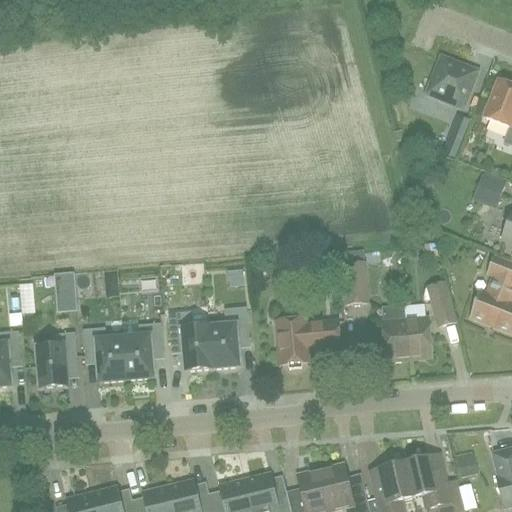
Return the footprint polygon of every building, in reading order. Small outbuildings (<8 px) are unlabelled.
[(465,70),(441,60),(427,96),(463,110),(473,84),(461,79),(465,70)] [(505,144),(511,147),(511,88),(499,83),(485,120),(510,130),(505,144)] [(469,122),(457,118),(442,156),(454,161),(469,122)] [(472,203),(495,212),(505,184),(482,176),(472,203)] [(511,246),(511,215),(501,243),(511,246)] [(343,255),(344,268),(347,308),(367,306),(362,253),(343,255)] [(480,293),(470,320),(511,336),(511,305),(508,304),(511,293),(511,265),(494,259),(487,276),(497,280),(490,297),(480,293)] [(33,283),(20,284),(22,313),(36,312),(33,283)] [(444,286),(428,290),(439,329),(455,325),(444,286)] [(411,319),(429,315),(426,305),(409,309),(411,319)] [(410,361),(407,324),(406,324),(404,308),(382,310),(386,364),(410,361)] [(209,325),(212,372),(240,369),(238,346),(250,345),(247,310),(224,312),(225,324),(209,325)] [(185,374),(212,372),(209,325),(192,327),(191,315),(168,317),(171,351),(183,350),(185,374)] [(276,324),(280,368),(289,367),(289,372),(302,371),(301,366),(311,365),(310,354),(340,352),(338,324),(307,326),(307,322),(276,324)] [(410,361),(431,360),(428,322),(407,324),(410,361)] [(123,341),(127,383),(154,381),(152,357),(164,356),(161,326),(139,328),(140,340),(123,341)] [(99,385),(127,383),(123,341),(106,343),(105,331),(83,333),(85,363),(98,362),(99,385)] [(0,389),(11,389),(9,365),(21,364),(19,334),(0,335),(0,389)] [(54,349),(36,351),(40,392),(68,390),(66,366),(78,365),(75,335),(53,337),(54,349)] [(511,452),(493,457),(499,480),(496,481),(503,511),(511,508),(511,452)] [(473,454),(456,458),(457,465),(454,466),(459,487),(479,482),(473,454)] [(423,499),(423,502),(426,511),(437,509),(438,511),(463,511),(457,483),(446,485),(440,457),(405,465),(413,501),(423,499)] [(403,511),(402,504),(413,501),(405,465),(370,474),(376,501),(367,503),(368,511),(403,511)] [(329,511),(339,511),(344,511),(368,511),(367,503),(364,491),(350,494),(344,466),(331,469),(332,472),(321,474),(329,511)] [(309,477),(309,474),(297,477),(303,505),(290,508),(288,497),(287,497),(290,511),(329,511),(321,474),(309,477)] [(270,476),(244,482),(251,511),(290,511),(287,497),(276,500),(270,476)] [(193,482),(167,488),(173,511),(212,511),(210,503),(199,506),(193,482)] [(251,511),(244,482),(218,488),(224,511),(251,511)] [(91,494),(95,511),(133,511),(133,510),(123,511),(122,511),(117,488),(91,494)] [(173,511),(167,488),(142,494),(146,511),(173,511)] [(95,511),(91,494),(65,500),(68,511),(95,511)]
